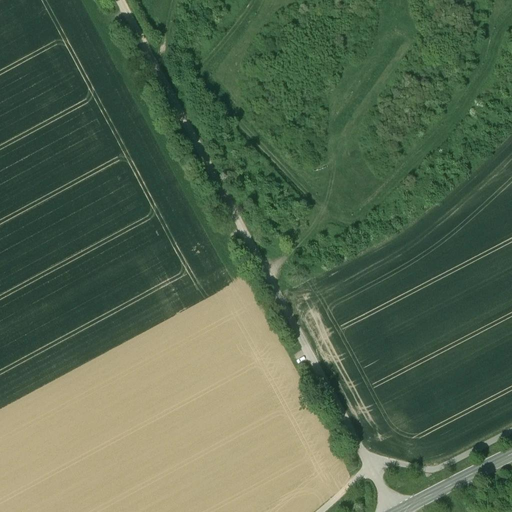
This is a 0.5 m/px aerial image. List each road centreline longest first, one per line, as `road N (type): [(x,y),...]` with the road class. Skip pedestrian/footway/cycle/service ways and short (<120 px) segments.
road 1 (track): [(123,0),(371,469)]
road 2 (track): [(270,275),(321,206),(392,0)]
road 3 (track): [(257,0),(204,67),(207,82),(283,173),(326,192)]
road 4 (track): [(494,0),(480,78),(410,163),(365,190)]
road 5 (track): [(371,469),(425,470),(511,431)]
road 6 (secondary): [(403,511),(511,457)]
